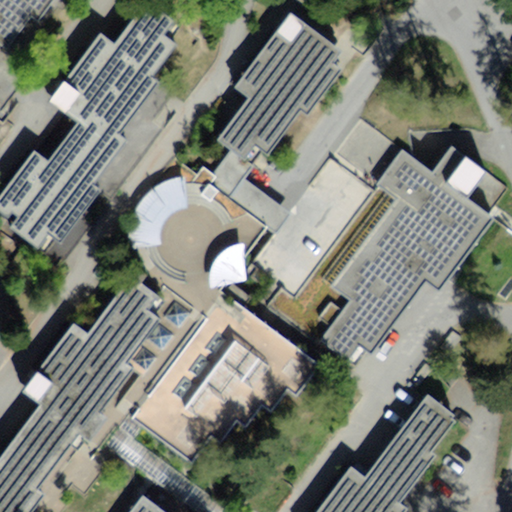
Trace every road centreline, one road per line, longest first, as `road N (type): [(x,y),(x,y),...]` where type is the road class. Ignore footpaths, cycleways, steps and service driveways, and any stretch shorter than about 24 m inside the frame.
road 1 (residential): [(0,409),(187,135),(240,17),(240,0)]
road 2 (residential): [(511,135),(451,14),(439,8),(375,63),(286,194)]
road 3 (residential): [(511,295),(458,313),(369,388),(271,511)]
road 4 (residential): [(118,0),(43,64),(0,150)]
